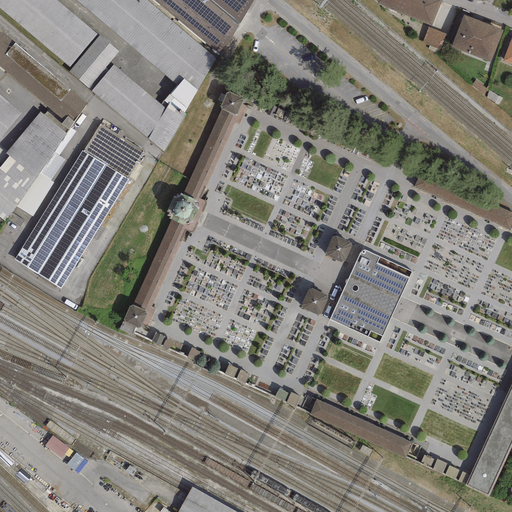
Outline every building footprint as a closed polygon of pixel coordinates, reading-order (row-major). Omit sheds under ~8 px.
[(96,35),(55,0),(0,0),(0,8),(69,67),(96,35)] [(146,0),(76,0),(178,86),(183,79),(197,90),(215,58),(146,0)] [(154,0),(219,55),(253,0),(154,0)] [(441,0),(376,0),(377,3),(431,26),(441,0)] [(503,31),(463,15),(451,47),(490,62),(503,31)] [(445,35),(428,27),(422,42),(439,49),(445,35)] [(88,104),(0,31),(0,67),(64,120),(61,124),(68,130),(88,104)] [(119,51),(98,35),(68,72),(89,89),(119,51)] [(511,35),(502,61),(511,64),(511,35)] [(113,65),(91,91),(163,151),(186,114),(184,112),(169,101),(168,104),(166,108),(113,65)] [(184,112),(197,90),(183,79),(178,86),(170,95),(169,94),(163,100),(168,104),(169,101),(184,112)] [(147,327),(155,309),(151,307),(185,230),(190,232),(193,231),(205,203),(205,201),(200,198),(234,123),(239,125),(247,106),(242,104),(244,101),(242,97),(229,91),(226,93),(220,106),(221,109),(182,195),(180,194),(178,195),(176,195),(175,197),(173,196),(166,211),(169,213),(167,215),(169,217),(168,218),(171,220),(132,305),(129,306),(119,330),(132,335),(134,327),(136,329),(140,328),(142,324),(147,327)] [(0,137),(21,113),(0,95),(0,137)] [(0,216),(5,221),(68,130),(61,124),(47,112),(44,115),(40,112),(6,154),(9,156),(0,167),(0,216)] [(81,151),(14,260),(60,289),(128,179),(126,178),(142,151),(100,125),(83,152),(81,151)] [(511,222),(511,216),(418,176),(412,189),(508,231),(511,222)] [(345,245),(330,239),(325,240),(320,253),(321,258),(334,264),(341,261),(344,250),(345,245)] [(316,293),(306,290),(301,291),(296,306),(298,310),(311,316),(316,314),(321,304),(320,299),(316,293)] [(511,378),(463,486),(483,496),(511,434),(511,378)] [(406,444),(311,401),(305,414),(400,457),(406,444)] [(52,433),(45,443),(60,455),(67,446),(52,433)] [(174,511),(215,511),(185,496),(174,511)]
